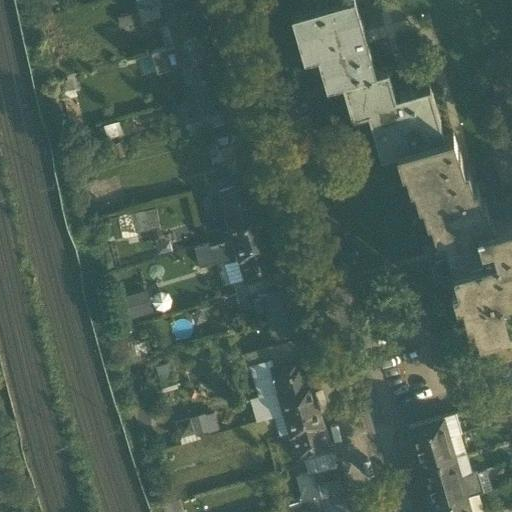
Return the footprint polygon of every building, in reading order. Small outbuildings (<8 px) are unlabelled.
[(142,20),(167,12),(163,0),(137,0),(142,20)] [(163,0),(167,12),(170,23),(203,14),(198,0),(163,0)] [(334,81),(344,78),(376,68),(359,11),(353,12),(349,0),(334,0),(293,12),(301,39),(306,37),(311,54),(319,51),(324,67),(330,65),(334,81)] [(355,0),(349,0),(353,12),(359,11),(355,0)] [(206,24),(203,14),(170,23),(176,44),(209,34),(206,24)] [(119,18),(121,25),(132,23),(131,15),(119,18)] [(160,26),(166,47),(176,44),(170,23),(160,26)] [(217,43),(214,33),(209,34),(212,45),(217,43)] [(212,45),(209,34),(176,44),(182,65),(215,55),(212,45)] [(306,55),(311,54),(306,37),(301,39),(306,55)] [(157,72),(182,65),(176,44),(166,47),(151,52),(157,72)] [(223,80),(215,55),(182,65),(190,90),(214,82),(223,80)] [(328,83),(334,81),(330,65),(324,67),(328,83)] [(386,149),(396,146),(438,134),(433,118),(439,116),(429,81),(396,91),(388,65),(376,68),(344,78),(348,95),(354,93),(359,110),(367,107),(368,108),(376,136),(382,134),(386,149)] [(58,79),(61,97),(77,93),(72,75),(58,79)] [(221,109),(214,82),(190,90),(198,116),(221,109)] [(353,112),(359,110),(354,93),(348,95),(353,112)] [(178,125),(186,123),(191,122),(185,102),(172,106),(178,125)] [(231,111),(208,117),(211,127),(234,121),(231,111)] [(438,134),(444,132),(439,116),(433,118),(438,134)] [(186,123),(188,133),(211,127),(208,117),(191,122),(186,123)] [(119,121),(103,126),(106,139),(123,134),(119,121)] [(211,127),(214,139),(215,138),(237,132),(234,121),(211,127)] [(448,246),(452,260),(496,247),(498,253),(511,248),(511,212),(483,222),(476,198),(472,200),(467,182),(464,183),(458,166),(455,167),(450,152),(458,150),(452,130),(444,132),(438,134),(396,146),(401,166),(405,165),(410,182),(413,181),(418,198),(422,197),(427,215),(430,214),(435,231),(443,229),(443,230),(449,228),(454,244),(448,246)] [(380,151),(386,149),(382,134),(376,136),(380,151)] [(222,162),(215,138),(214,139),(205,141),(212,164),(222,162)] [(220,150),(223,160),(244,153),(241,144),(220,150)] [(221,195),(227,215),(259,205),(252,182),(219,191),(221,195)] [(227,215),(221,195),(209,199),(214,219),(227,215)] [(262,216),(259,205),(227,215),(231,230),(232,236),(265,226),(262,216)] [(156,207),(133,211),(137,231),(160,227),(156,207)] [(117,215),(121,237),(138,234),(137,231),(133,211),(117,213),(117,215)] [(107,240),(121,237),(117,215),(103,218),(107,240)] [(265,226),(232,236),(238,256),(239,257),(271,247),(268,236),(265,226)] [(206,232),(209,243),(232,236),(231,230),(222,233),(220,228),(206,232)] [(443,230),(448,246),(454,244),(449,228),(443,230)] [(209,243),(215,262),(238,256),(232,236),(209,243)] [(200,266),(215,262),(209,243),(195,247),(200,266)] [(279,272),(271,247),(239,257),(239,258),(245,278),(246,281),(279,272)] [(511,248),(498,253),(496,247),(452,260),(462,293),(468,291),(472,306),(479,328),(508,320),(511,318),(511,248)] [(245,278),(239,258),(223,263),(229,283),(245,278)] [(261,296),(264,309),(288,302),(284,289),(261,296)] [(117,309),(120,318),(128,315),(128,316),(151,310),(146,291),(122,297),(124,303),(121,304),(122,308),(117,309)] [(466,308),(472,306),(468,291),(462,293),(466,308)] [(291,314),(288,302),(264,309),(268,321),(291,314)] [(295,325),(291,314),(268,321),(271,332),(295,325)] [(299,339),(295,325),(271,332),(275,344),(275,346),(299,339)] [(275,346),(275,344),(240,354),(245,370),(253,367),(253,366),(271,360),(272,366),(304,357),(299,339),(275,346)] [(271,366),(278,391),(311,381),(304,357),(272,366),(271,366)] [(253,367),(261,396),(278,391),(271,366),(272,366),(271,360),(253,366),(253,367)] [(169,361),(154,365),(159,382),(174,378),(169,361)] [(317,402),(311,381),(278,391),(284,411),(317,402)] [(284,411),(278,391),(261,396),(253,398),(259,419),(264,417),(272,415),(273,415),(284,411)] [(486,405),(491,424),(511,417),(511,400),(511,399),(486,405)] [(323,423),(317,402),(284,411),(290,432),(323,423)] [(205,410),(190,414),(195,431),(196,435),(211,431),(205,410)] [(284,411),(273,415),(279,436),(290,432),(284,411)] [(443,416),(449,436),(460,433),(455,413),(443,416)] [(195,431),(190,414),(174,419),(179,436),(195,431)] [(264,417),(266,424),(274,422),(272,415),(264,417)] [(409,426),(415,446),(449,436),(443,416),(409,426)] [(330,448),(323,423),(290,432),(298,457),(303,456),(330,448)] [(466,452),(460,433),(449,436),(455,456),(466,452)] [(455,456),(449,436),(415,446),(421,466),(455,456)] [(308,473),(312,471),(312,468),(335,462),(330,448),(303,456),(308,473)] [(472,472),(466,452),(455,456),(460,476),(472,472)] [(460,476),(455,456),(421,466),(427,486),(460,476)] [(312,471),(316,485),(339,478),(335,462),(312,468),(312,471)] [(486,468),(478,471),(483,491),(492,488),(486,468)] [(302,501),(307,500),(320,496),(316,485),(312,471),(308,473),(295,476),(302,501)] [(472,472),(460,476),(466,496),(478,492),(483,491),(478,471),(472,472)] [(466,496),(460,476),(427,486),(433,506),(466,496)] [(343,489),(339,478),(316,485),(320,496),(343,489)] [(346,501),(343,489),(320,496),(323,506),(323,508),(346,501)] [(466,496),(470,511),(484,511),(478,492),(466,496)] [(181,511),(174,496),(164,500),(169,511),(181,511)] [(307,500),(310,510),(323,506),(320,496),(307,500)] [(470,511),(466,496),(433,506),(434,511),(470,511)] [(349,511),(346,501),(323,508),(324,511),(349,511)]
